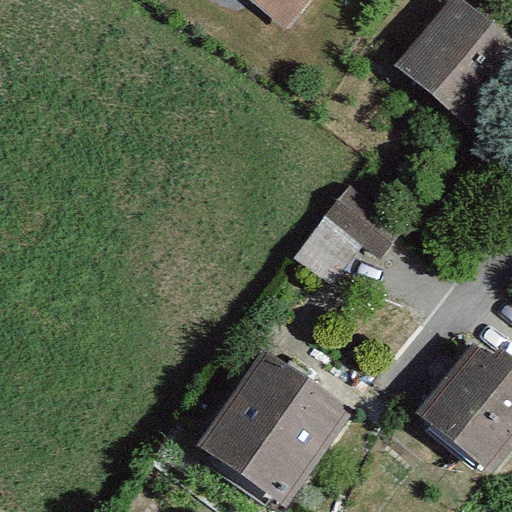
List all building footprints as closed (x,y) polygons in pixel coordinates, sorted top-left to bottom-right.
[(329,0),(224,0),(287,51),(329,0)] [(511,57),(460,15),(403,83),(475,143),(511,98),(511,57)] [(351,194),(301,266),(335,290),(363,249),(383,263),(405,231),(351,194)] [(511,367),(477,340),(417,416),(493,475),(511,450),(511,367)] [(271,362),(203,460),(279,511),(293,511),(356,421),(271,362)]
